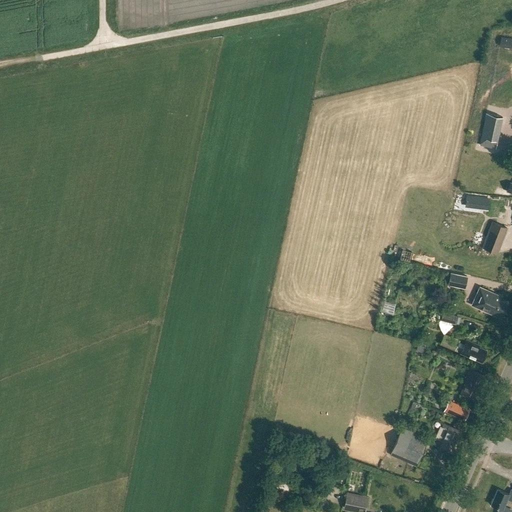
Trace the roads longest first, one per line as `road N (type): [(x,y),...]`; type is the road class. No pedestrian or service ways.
road 1 (unclassified): [(336,0),(104,46)]
road 2 (tertiary): [(448,511),(511,367)]
road 3 (track): [(102,0),(104,46),(0,64)]
